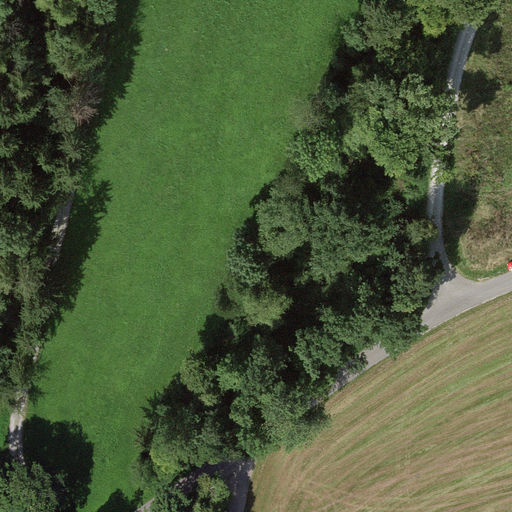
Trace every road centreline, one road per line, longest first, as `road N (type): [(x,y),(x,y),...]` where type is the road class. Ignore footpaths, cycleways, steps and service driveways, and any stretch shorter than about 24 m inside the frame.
road 1 (track): [(36,511),(9,422),(63,208),(96,0)]
road 2 (unclassified): [(511,280),(449,304),(151,511)]
road 3 (track): [(491,0),(432,205),(449,304)]
